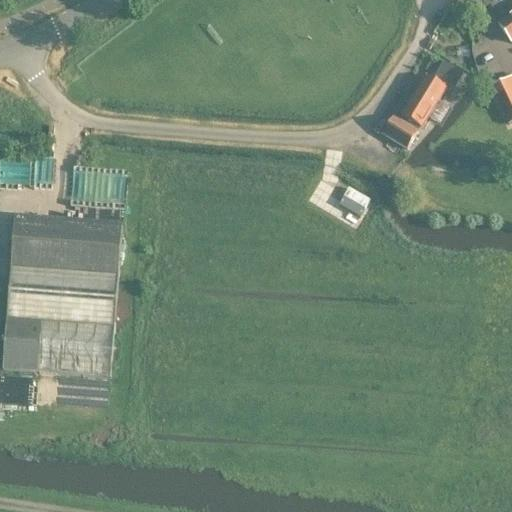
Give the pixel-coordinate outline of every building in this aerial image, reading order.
[(511,44),(511,43),(511,15),(498,26),(511,44)] [(443,63),(432,81),(426,78),(402,117),(421,129),(447,86),(454,90),(463,75),(443,63)] [(511,89),(507,80),(490,89),(508,125),(511,123),(511,89)] [(418,134),(398,122),(393,119),(382,136),(407,151),(418,134)] [(337,198),(356,211),(365,198),(346,185),(337,198)] [(14,218),(6,320),(2,372),(110,380),(113,329),(114,329),(122,227),(14,218)]
